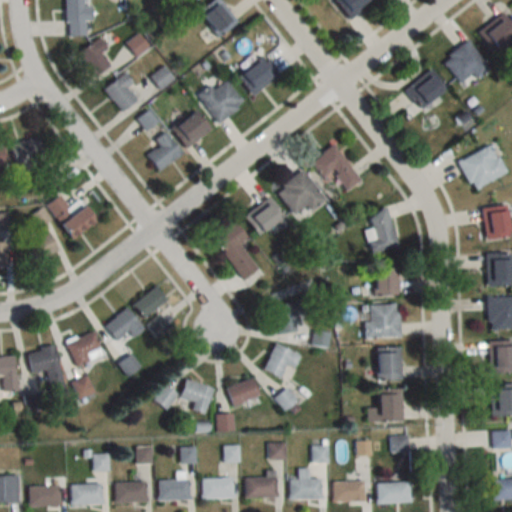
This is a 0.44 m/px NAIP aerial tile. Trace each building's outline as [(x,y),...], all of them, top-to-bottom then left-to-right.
[(87,21),(87,6),(80,6),(80,0),(62,0),(62,36),(83,36),(83,21),(87,21)] [(214,36),(234,20),(217,0),(209,0),(195,13),(214,36)] [(330,0),(346,19),(367,2),(365,0),(330,0)] [(474,32),(490,52),(504,40),(511,50),(511,27),(500,12),(474,32)] [(98,53),(104,49),(96,37),(74,52),(89,76),(106,65),(98,53)] [(461,86),(486,66),(464,40),(440,59),(461,86)] [(234,77),(250,95),(275,72),(259,54),(234,77)] [(156,89),(170,79),(160,66),(147,76),(156,89)] [(415,109),(442,90),(428,69),(401,88),(415,109)] [(124,87),(129,83),(121,72),(100,88),(118,111),(133,99),(124,87)] [(194,94),(215,122),(241,103),(222,78),(210,87),(207,84),(194,94)] [(142,130),(154,120),(146,109),(134,118),(142,130)] [(167,127),(181,147),(207,130),(193,109),(167,127)] [(155,146),(143,154),(154,170),(178,154),(163,132),(151,139),(155,146)] [(15,172),(43,164),(34,136),(6,144),(15,172)] [(503,173),(489,144),(455,161),(469,190),(503,173)] [(344,190),(357,180),(330,145),(308,162),(320,177),(329,170),(344,190)] [(321,199),(299,169),(272,189),(294,219),(321,199)] [(43,203),(67,239),(92,222),(77,201),(66,208),(57,194),(43,203)] [(240,214),(254,234),(280,216),(266,196),(240,214)] [(482,240),(505,238),(502,205),(479,207),(482,240)] [(28,215),(37,227),(47,220),(38,208),(28,215)] [(386,210),(366,214),(369,229),(363,230),(367,252),(393,247),(386,210)] [(208,239),(238,282),(254,271),(235,244),(244,238),(232,222),(208,239)] [(54,251),(46,234),(15,248),(22,265),(54,251)] [(506,253),(483,253),(483,287),(506,287),(506,253)] [(395,295),(395,263),(370,263),(370,295),(395,295)] [(140,319),(164,299),(153,285),(129,304),(140,319)] [(511,296),(484,297),(485,329),(511,328),(511,296)] [(271,305),(274,334),(294,332),(292,315),(297,314),(296,302),(271,305)] [(360,337),(396,337),(396,304),(366,304),(366,321),(360,321),(360,337)] [(124,331),(129,338),(140,329),(123,308),(101,326),(113,340),(124,331)] [(152,336),(165,327),(156,315),(143,324),(152,336)] [(325,347),(327,332),(310,330),(309,346),(325,347)] [(64,341),(71,366),(99,357),(91,332),(64,341)] [(486,374),(508,374),(508,341),(486,341),(486,374)] [(260,371),(278,378),(283,365),(290,368),(296,355),(271,344),(260,371)] [(29,374),(42,372),(47,395),(61,392),(51,346),(24,351),(29,374)] [(371,380),(396,380),(396,347),(371,347),(371,380)] [(137,368),(128,354),(115,362),(124,376),(137,368)] [(68,382),(75,399),(91,392),(83,375),(68,382)] [(229,406),(256,396),(249,377),(223,388),(229,406)] [(209,389),(182,379),(176,397),(191,403),(188,411),(200,415),(209,389)] [(510,383),(486,383),(486,415),(510,415),(510,383)] [(151,400),(162,409),(174,394),(162,385),(151,400)] [(271,398),(282,411),(294,400),(282,388),(271,398)] [(398,420),(398,388),(371,388),(371,407),(363,407),(363,420),(398,420)] [(229,430),(229,414),(213,414),(213,430),(229,430)] [(388,450),(402,450),(402,436),(388,436),(388,450)] [(220,452),(231,452),(231,459),(234,460),(235,447),(221,446),(220,452)] [(324,446),(308,446),(308,462),(324,462),(324,446)] [(178,462),(192,462),(192,447),(178,447),(178,462)] [(286,479),(286,498),(318,498),(318,478),(305,478),(305,468),(296,468),(296,479),(286,479)] [(0,501),(14,502),(14,474),(0,473),(0,501)] [(229,498),(229,477),(198,477),(198,498),(229,498)] [(273,497),(273,477),(242,477),(242,497),(273,497)] [(511,478),(489,478),(489,499),(511,499),(511,478)] [(154,479),(154,500),(185,500),(185,479),(154,479)] [(329,480),(329,501),(360,501),(360,480),(329,480)] [(405,502),(405,481),(372,482),(373,502),(405,502)] [(142,502),(142,482),(111,482),(112,502),(142,502)] [(66,484),(66,504),(99,504),(99,484),(66,484)] [(56,485),(25,485),(25,505),(56,505),(56,485)]
